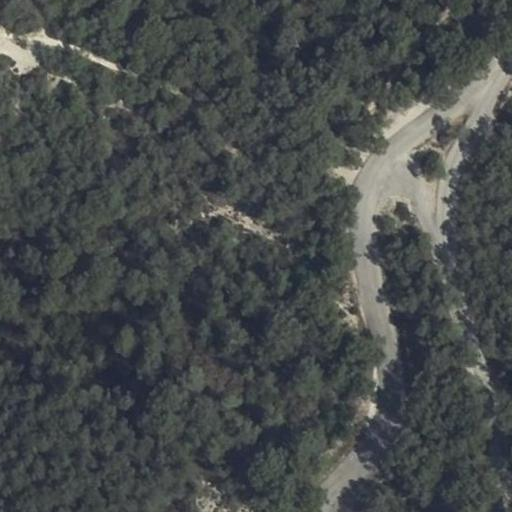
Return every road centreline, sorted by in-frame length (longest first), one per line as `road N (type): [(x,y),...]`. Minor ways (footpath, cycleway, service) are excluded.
road 1 (unclassified): [(326,511),(395,413),(396,366),(360,202),(377,168)]
road 2 (unclassified): [(442,207),(495,432),(494,511)]
road 3 (unclassified): [(377,168),(480,91)]
road 4 (unclassified): [(480,91),(475,126),(442,207)]
